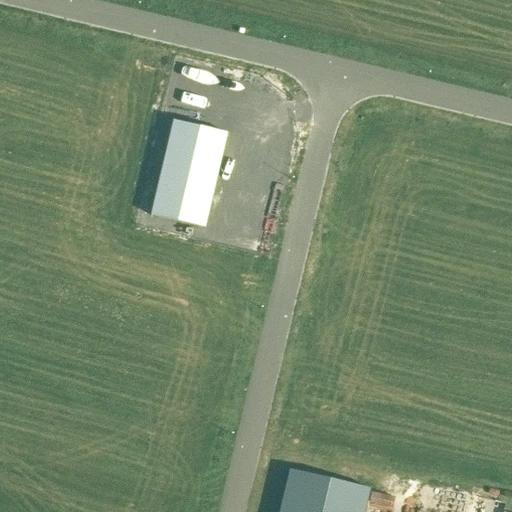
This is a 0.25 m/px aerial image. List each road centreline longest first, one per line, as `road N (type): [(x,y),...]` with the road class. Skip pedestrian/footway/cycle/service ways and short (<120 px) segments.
road 1 (unclassified): [(340,78),(244,511)]
road 2 (unclassified): [(340,78),(4,0)]
road 3 (unclassified): [(511,118),(340,78)]
